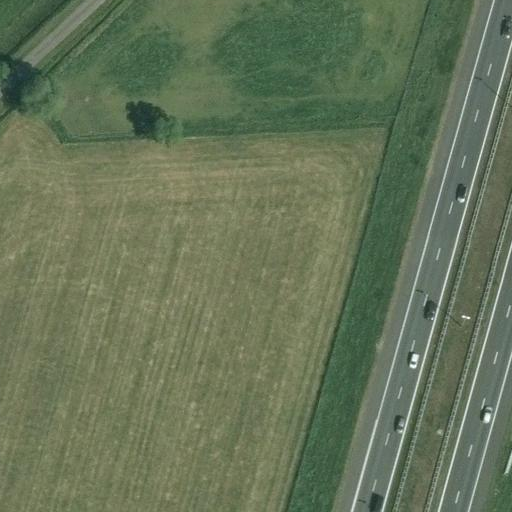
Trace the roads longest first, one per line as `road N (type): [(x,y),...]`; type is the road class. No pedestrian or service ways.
road 1 (motorway): [(508,0),(366,511)]
road 2 (motorway): [(455,511),(511,304)]
road 3 (unclassified): [(0,88),(94,0)]
